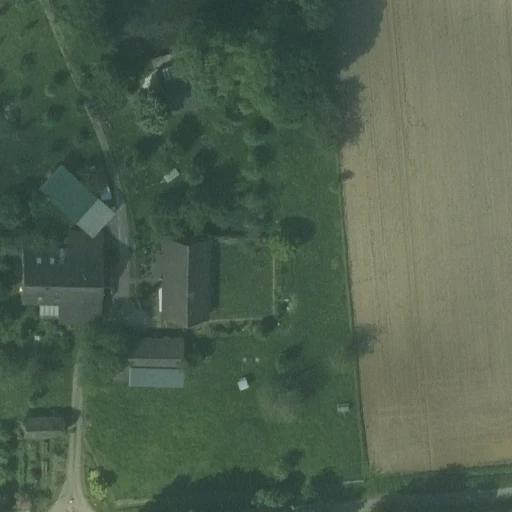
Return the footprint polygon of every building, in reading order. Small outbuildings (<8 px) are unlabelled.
[(97,231),(120,205),(68,158),(44,183),(97,231)] [(165,233),(164,281),(204,281),(205,234),(165,233)] [(72,246),(22,246),(21,297),(58,298),(57,318),(71,318),(72,246)] [(101,247),(72,246),(71,318),(100,319),(101,247)] [(164,314),(204,314),(204,281),(164,281),(164,314)] [(162,335),(162,338),(162,364),(182,364),(183,336),(162,335)] [(162,338),(103,337),(103,363),(162,364),(162,338)] [(61,415),(24,417),(25,432),(62,430),(61,415)]
